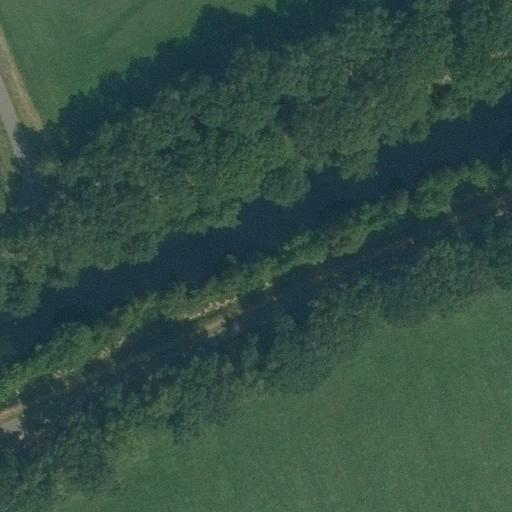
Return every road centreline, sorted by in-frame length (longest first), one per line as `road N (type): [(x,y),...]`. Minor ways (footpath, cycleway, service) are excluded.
road 1 (unclassified): [(5,511),(0,434),(511,211)]
road 2 (unclassified): [(511,19),(49,210)]
road 3 (unclassified): [(49,210),(0,91)]
